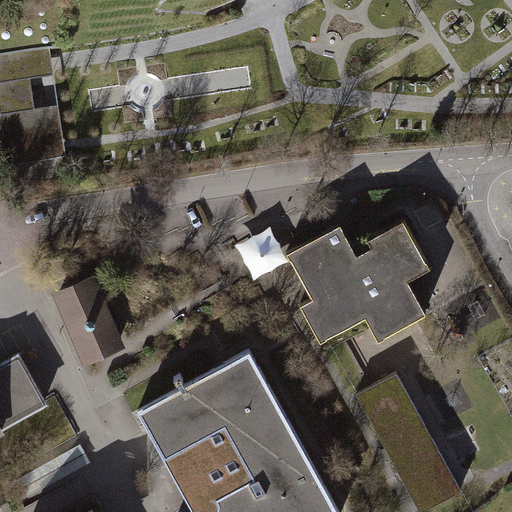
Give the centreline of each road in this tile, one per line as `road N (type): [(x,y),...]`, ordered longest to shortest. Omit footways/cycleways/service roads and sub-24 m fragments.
road 1 (residential): [(0,222),(284,177),(454,163)]
road 2 (residential): [(454,163),(511,270)]
